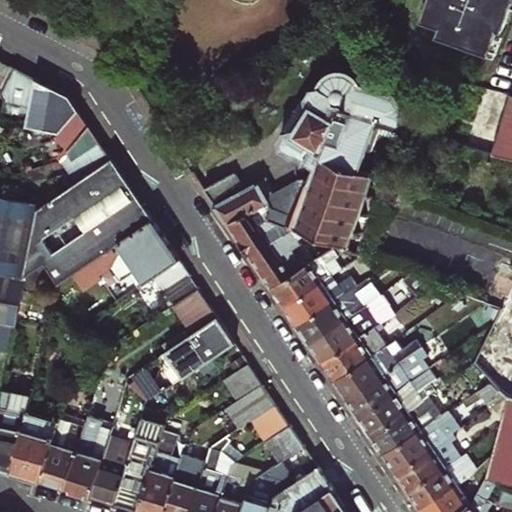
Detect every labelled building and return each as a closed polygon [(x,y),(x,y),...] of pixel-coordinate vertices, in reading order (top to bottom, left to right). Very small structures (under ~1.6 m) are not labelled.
[(423,0),(418,15),(442,24),(439,33),(486,51),(495,26),(499,28),(508,0),(423,0)] [(0,92),(1,93),(12,65),(0,58),(0,92)] [(35,77),(21,70),(12,65),(1,93),(0,97),(0,117),(28,123),(30,107),(35,77)] [(369,142),(401,151),(410,128),(412,122),(409,115),(406,114),(404,109),(399,107),(393,96),(359,86),(355,81),(351,78),(345,75),(334,75),(332,76),(327,79),(323,83),(320,89),(320,91),(313,92),(309,97),(305,98),(285,126),(285,130),(279,138),(281,146),(292,153),(294,152),(299,156),(294,164),(293,174),(297,181),(288,186),(281,173),(266,180),(261,191),(258,185),(244,191),(236,175),(204,189),(227,224),(251,212),(275,222),(290,215),(318,155),(358,170),(369,142)] [(70,95),(35,77),(30,107),(28,123),(27,125),(56,131),(78,108),(70,95)] [(511,96),(508,95),(492,152),(511,158),(511,96)] [(57,132),(56,132),(70,152),(91,126),(78,108),(56,131),(57,132)] [(91,126),(70,152),(75,160),(101,142),(91,126)] [(75,160),(86,176),(112,158),(101,142),(75,160)] [(344,249),(372,175),(358,170),(318,155),(290,215),(285,226),(292,229),(286,233),(249,257),(270,288),(308,263),(311,260),(307,255),(299,260),(291,249),(310,236),(334,245),(344,249)] [(61,281),(91,261),(153,219),(112,158),(86,176),(44,204),(38,202),(24,275),(28,276),(37,279),(53,269),(61,281)] [(38,202),(0,194),(0,270),(24,275),(38,202)] [(227,224),(249,257),(286,233),(292,229),(285,226),(290,215),(275,222),(251,212),(227,224)] [(153,219),(91,261),(96,269),(119,254),(117,251),(123,247),(146,281),(179,259),(153,219)] [(344,249),(334,245),(316,257),(320,263),(327,258),(329,261),(346,250),(344,249)] [(166,292),(191,276),(182,263),(157,280),(166,292)] [(322,283),(308,263),(270,288),(284,308),(322,283)] [(511,315),(511,269),(500,265),(485,305),(486,305),(496,310),(511,315)] [(44,293),(61,281),(53,269),(37,279),(28,276),(25,287),(42,290),(44,293)] [(0,322),(17,326),(25,287),(28,276),(24,275),(0,270),(0,322)] [(327,279),(322,283),(284,308),(296,327),(334,301),(340,298),(349,291),(355,287),(347,275),(332,286),(327,279)] [(174,305),(199,288),(191,276),(166,292),(174,305)] [(334,301),(296,327),(308,345),(346,319),(361,309),(353,297),(359,293),(355,287),(349,291),(340,298),(334,301)] [(218,317),(199,288),(174,305),(194,333),(218,317)] [(511,397),(511,315),(496,310),(489,331),(476,367),(493,382),(507,396),(511,397)] [(308,345),(320,363),(379,323),(371,311),(350,324),(346,319),(308,345)] [(183,376),(235,342),(218,317),(194,333),(167,352),(183,376)] [(333,382),(386,346),(378,334),(391,325),(387,318),(379,323),(320,363),(333,382)] [(395,358),(386,346),(333,382),(346,400),(404,361),(400,354),(395,358)] [(404,361),(346,400),(358,419),(411,383),(403,371),(409,367),(404,361)] [(263,384),(250,363),(225,380),(238,401),(263,384)] [(476,367),(465,374),(478,392),(489,384),(476,367)] [(148,400),(172,384),(163,371),(138,388),(148,400)] [(371,437),(409,412),(416,407),(424,402),(429,398),(425,392),(420,396),(411,383),(358,419),(371,437)] [(263,384),(238,401),(226,409),(239,429),(252,421),(277,404),(263,384)] [(0,464),(13,468),(26,418),(33,394),(4,387),(0,407),(0,464)] [(492,435),(491,439),(511,445),(511,397),(507,396),(492,435)] [(371,437),(383,456),(421,430),(428,425),(436,420),(424,402),(416,407),(409,412),(371,437)] [(291,426),(277,404),(252,421),(266,443),(291,426)] [(93,493),(113,430),(115,423),(90,416),(88,420),(68,486),(93,493)] [(140,509),(164,430),(166,424),(143,416),(136,437),(116,501),(140,509)] [(68,486),(88,420),(77,417),(75,422),(72,421),(65,445),(53,441),(42,477),(68,486)] [(42,477),(53,441),(57,428),(26,418),(13,468),(42,477)] [(57,428),(53,441),(65,445),(72,421),(60,418),(57,428)] [(428,425),(421,430),(383,456),(395,473),(433,448),(448,438),(444,432),(436,420),(428,425)] [(291,426),(266,443),(280,463),(282,462),(305,446),(291,426)] [(116,501),(136,437),(113,430),(93,493),(116,501)] [(151,511),(165,511),(181,462),(171,459),(179,434),(164,430),(140,509),(151,511)] [(229,443),(225,438),(212,447),(222,451),(229,443)] [(448,438),(433,448),(395,473),(407,491),(446,466),(456,459),(460,456),(452,444),(448,438)] [(511,445),(491,439),(488,458),(486,476),(495,482),(503,487),(511,489),(511,445)] [(212,447),(208,461),(191,511),(217,511),(229,475),(216,471),(222,451),(212,447)] [(237,462),(222,451),(216,471),(229,475),(232,466),(237,462)] [(456,459),(446,466),(407,491),(420,510),(458,484),(471,475),(473,474),(470,470),(476,466),(471,459),(466,452),(462,455),(460,456),(456,459)] [(191,511),(208,461),(183,453),(181,462),(165,511),(191,511)] [(243,511),(270,511),(275,496),(296,483),(282,462),(280,463),(253,482),(243,511)] [(298,511),(333,488),(319,467),(298,481),(296,483),(275,496),(270,511),(298,511)] [(243,511),(253,482),(229,475),(217,511),(243,511)] [(421,511),(456,511),(470,503),(476,492),(479,487),(477,485),(471,475),(458,484),(420,510),(421,511)] [(485,511),(491,501),(485,498),(495,482),(486,476),(479,487),(476,492),(470,503),(456,511),(485,511)] [(511,489),(503,487),(498,499),(505,503),(511,505),(511,489)] [(349,511),(333,488),(298,511),(349,511)]
